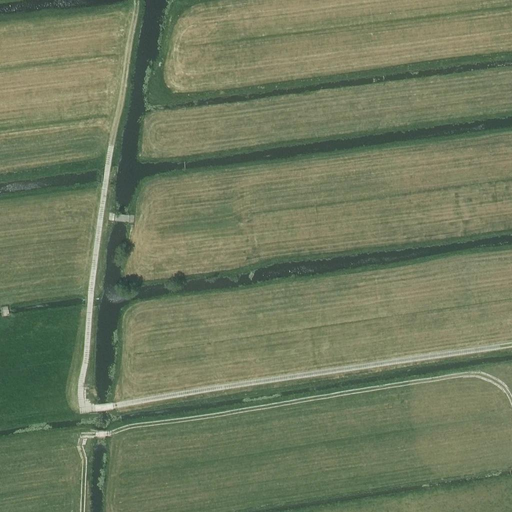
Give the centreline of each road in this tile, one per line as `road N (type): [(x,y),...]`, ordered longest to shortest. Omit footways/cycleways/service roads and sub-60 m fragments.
road 1 (track): [(81,511),(81,433),(113,435),(471,373),(490,378),(511,402)]
road 2 (track): [(136,0),(100,216),(84,409)]
road 3 (track): [(115,408),(511,345)]
